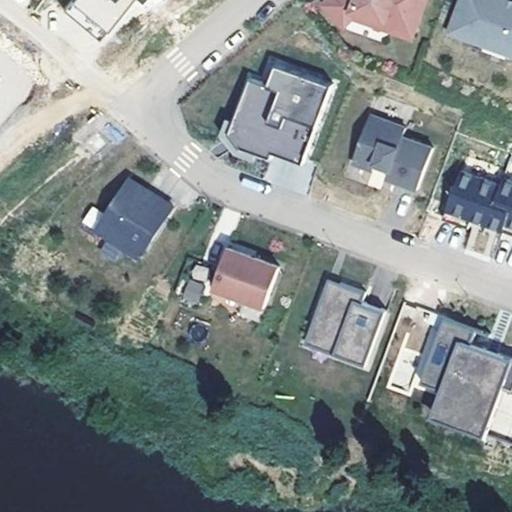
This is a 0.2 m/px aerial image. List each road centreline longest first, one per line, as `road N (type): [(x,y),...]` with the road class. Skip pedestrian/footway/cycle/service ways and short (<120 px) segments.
road 1 (residential): [(154,112),(168,145),(221,187),(511,294)]
road 2 (residential): [(0,1),(114,97),(154,112)]
road 3 (residential): [(247,0),(162,80),(154,112)]
